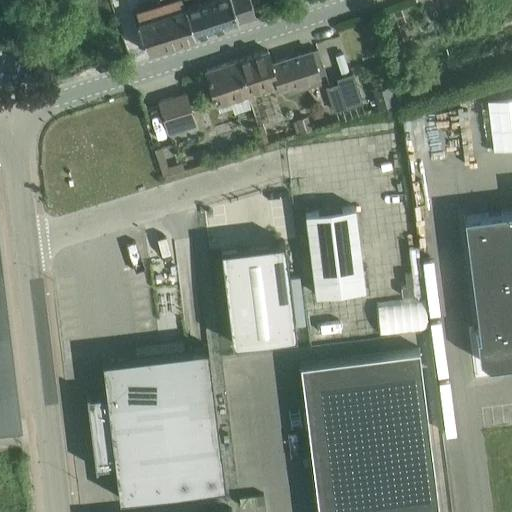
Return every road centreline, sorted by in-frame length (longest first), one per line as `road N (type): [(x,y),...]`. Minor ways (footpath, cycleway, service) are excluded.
road 1 (unclassified): [(61,511),(10,116)]
road 2 (unclassified): [(361,0),(10,116)]
